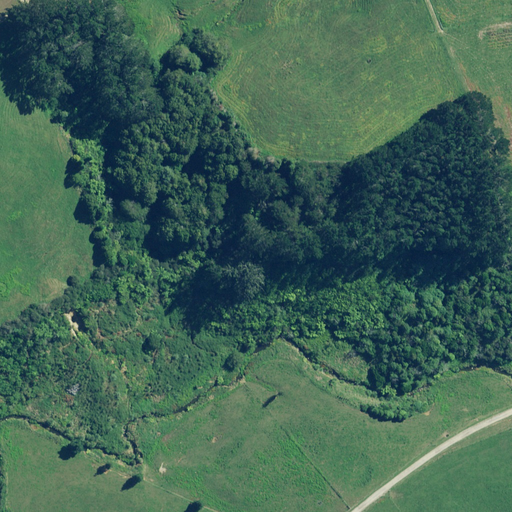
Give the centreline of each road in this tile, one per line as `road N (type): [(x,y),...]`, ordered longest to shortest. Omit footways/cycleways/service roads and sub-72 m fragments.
road 1 (track): [(511,411),(476,422),(361,511)]
road 2 (track): [(486,121),(433,0)]
